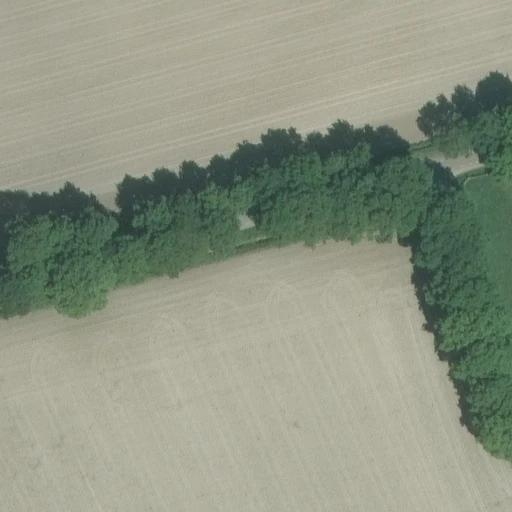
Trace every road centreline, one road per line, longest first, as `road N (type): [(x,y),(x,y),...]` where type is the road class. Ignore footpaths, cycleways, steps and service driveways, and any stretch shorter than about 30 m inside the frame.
road 1 (unclassified): [(0,290),(511,148)]
road 2 (track): [(511,410),(441,169)]
